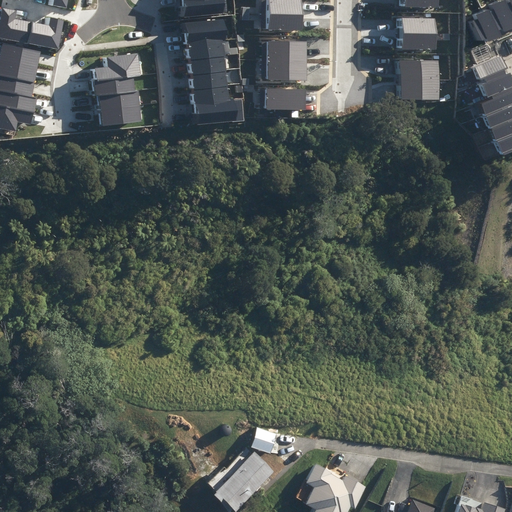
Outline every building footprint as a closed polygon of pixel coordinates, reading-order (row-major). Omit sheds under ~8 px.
[(183,0),(185,15),(224,13),(223,0),(183,0)] [(297,27),(297,0),(263,0),(263,26),(297,27)] [(471,17),(467,18),(474,36),(478,34),(480,38),(492,33),(490,27),(493,26),(494,29),(507,24),(506,20),(509,18),(511,22),(511,21),(511,0),(501,0),(497,2),(495,0),(492,0),(485,3),(486,7),(481,10),(480,8),(469,12),(471,17)] [(15,9),(1,6),(0,12),(0,37),(57,48),(63,19),(49,16),(47,24),(14,18),(15,9)] [(435,16),(397,16),(396,46),(434,47),(435,16)] [(187,24),(190,43),(223,39),(228,38),(226,19),(187,24)] [(190,43),(191,60),(225,56),(223,39),(190,43)] [(301,77),(302,39),(263,39),(263,76),(301,77)] [(41,53),(3,44),(0,58),(0,60),(38,68),(41,53)] [(96,69),(98,81),(134,76),(141,75),(138,54),(107,58),(108,67),(96,69)] [(491,97),(478,102),(498,151),(511,145),(511,87),(510,89),(509,85),(511,83),(507,71),(504,72),(502,67),(505,66),(501,54),(472,65),(477,78),(482,76),(484,80),(480,81),(485,94),(489,93),(491,97)] [(191,60),(193,75),(227,70),(225,56),(191,60)] [(433,59),(395,58),(395,96),(433,97),(433,59)] [(38,68),(0,60),(0,76),(35,83),(38,68)] [(193,75),(195,90),(229,86),(227,70),(193,75)] [(35,83),(0,76),(0,90),(32,97),(35,83)] [(96,96),(99,95),(136,91),(134,76),(98,81),(94,82),(96,96)] [(298,108),(299,88),(262,86),(261,106),(298,108)] [(32,97),(0,90),(0,106),(34,113),(37,98),(32,97)] [(99,95),(101,111),(140,106),(138,90),(136,91),(99,95)] [(231,102),(198,106),(200,124),(244,119),(242,101),(231,102)] [(34,113),(0,106),(0,128),(16,132),(18,122),(31,125),(34,113)] [(140,106),(101,111),(103,126),(142,121),(140,106)] [(280,431),(260,429),(258,451),(278,453),(280,431)] [(229,508),(230,509),(271,470),(252,450),(211,489),(212,489),(209,492),(227,510),(229,508)] [(311,507),(307,511),(342,511),(347,504),(350,506),(363,485),(343,474),(340,479),(313,463),(303,481),(311,485),(301,501),(311,507)] [(431,511),(433,507),(411,499),(405,511),(431,511)] [(501,511),(503,508),(482,501),(479,509),(457,502),(453,511),(501,511)]
